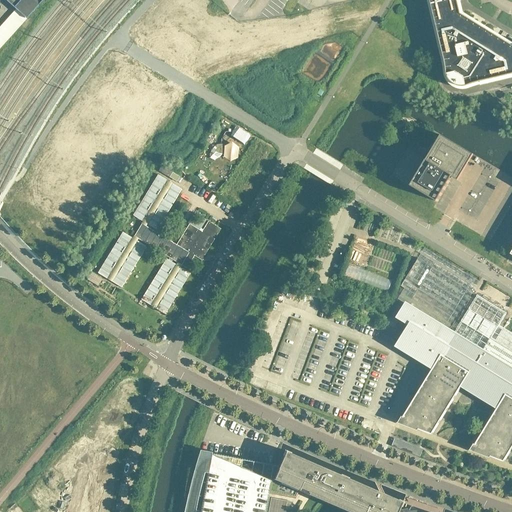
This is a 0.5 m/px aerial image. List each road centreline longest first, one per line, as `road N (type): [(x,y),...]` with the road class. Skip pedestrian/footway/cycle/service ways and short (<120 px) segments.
road 1 (unclassified): [(511,511),(281,421),(167,364)]
road 2 (unclassified): [(511,284),(295,150)]
road 3 (unclassified): [(167,364),(295,150)]
road 4 (unclassified): [(123,511),(161,381)]
